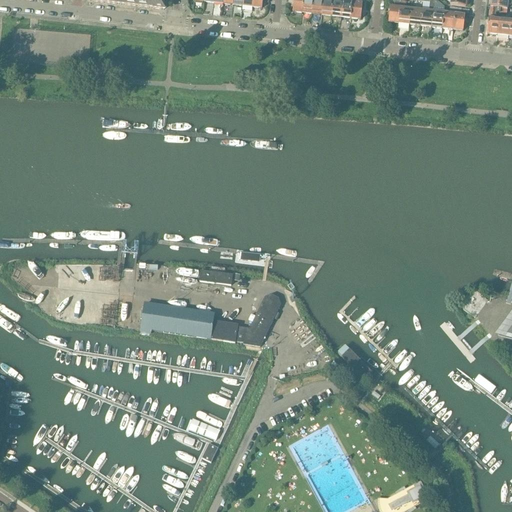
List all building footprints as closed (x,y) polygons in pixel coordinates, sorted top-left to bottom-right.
[(120,0),(120,5),(153,9),(153,0),(120,0)] [(166,8),(166,0),(153,0),(153,9),(164,11),(166,8)] [(252,0),(252,8),(262,9),(262,0),(252,0)] [(303,0),(294,0),(293,12),(302,13),(303,0)] [(303,0),(302,13),(312,14),(313,0),(303,0)] [(313,0),(312,14),(321,15),(323,0),(313,0)] [(323,0),(321,15),(331,16),(333,1),(328,0),(323,0)] [(333,1),(331,16),(341,17),(342,2),(342,0),(338,0),(338,2),(333,1)] [(342,0),(342,2),(341,17),(350,18),(352,3),(352,0),(342,0)] [(422,11),(420,27),(430,28),(432,9),(433,0),(430,0),(429,11),(422,11)] [(445,7),(436,0),(433,0),(432,9),(433,9),(445,10),(445,7)] [(491,0),(491,7),(501,9),(507,9),(508,5),(511,5),(511,0),(510,0),(491,0)] [(352,3),(350,18),(360,20),(362,4),(352,3)] [(390,7),(388,23),(399,24),(401,9),(390,7)] [(491,7),(488,34),(498,35),(500,19),(500,17),(497,17),(496,16),(496,14),(498,13),(500,14),(501,9),(491,7)] [(401,9),(399,24),(409,25),(411,10),(401,9)] [(411,10),(409,25),(420,27),(422,11),(411,10)] [(432,12),(430,28),(441,29),(442,13),(432,12)] [(442,13),(441,29),(451,30),(453,14),(442,13)] [(453,14),(451,30),(463,31),(464,15),(453,14)] [(500,19),(498,35),(508,36),(510,21),(500,19)] [(231,287),(232,277),(200,273),(199,282),(231,287)] [(260,348),(263,342),(280,306),(278,299),(272,296),(265,299),(249,330),(238,328),(236,343),(244,344),(243,346),(260,348)] [(215,315),(152,305),(144,304),(140,334),(151,335),(151,333),(211,341),(213,322),(215,315)] [(211,341),(218,342),(235,345),(236,343),(238,328),(238,326),(213,322),(211,341)] [(342,362),(353,371),(363,381),(365,381),(366,382),(367,382),(369,382),(369,381),(376,377),(344,344),(335,351),(342,362)] [(334,362),(328,367),(333,372),(338,366),(334,362)] [(220,432),(191,420),(186,431),(216,443),(220,432)] [(209,446),(204,456),(201,460),(211,464),(218,450),(209,446)] [(400,511),(428,497),(421,486),(381,507),(383,511),(400,511)]
